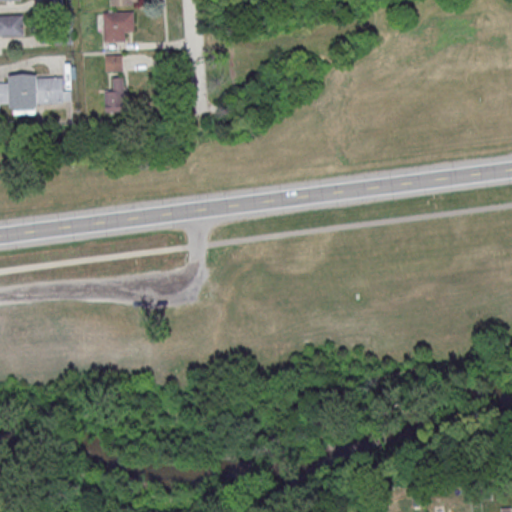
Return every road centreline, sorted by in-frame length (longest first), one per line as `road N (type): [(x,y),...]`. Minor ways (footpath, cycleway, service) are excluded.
road 1 (tertiary): [(195,211),(511,169)]
road 2 (tertiary): [(0,236),(195,211)]
